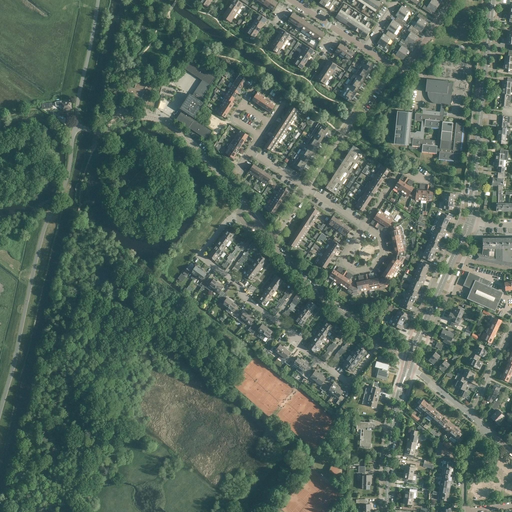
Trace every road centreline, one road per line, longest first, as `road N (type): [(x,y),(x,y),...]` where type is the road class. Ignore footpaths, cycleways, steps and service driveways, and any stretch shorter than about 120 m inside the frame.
road 1 (residential): [(244,205),(164,122),(145,117),(110,132),(83,128)]
road 2 (secondary): [(469,221),(489,26)]
road 3 (secondary): [(407,364),(469,221)]
road 4 (residential): [(378,342),(269,239)]
road 5 (secondary): [(387,511),(390,435),(407,364)]
road 6 (residential): [(275,320),(347,382),(378,342)]
